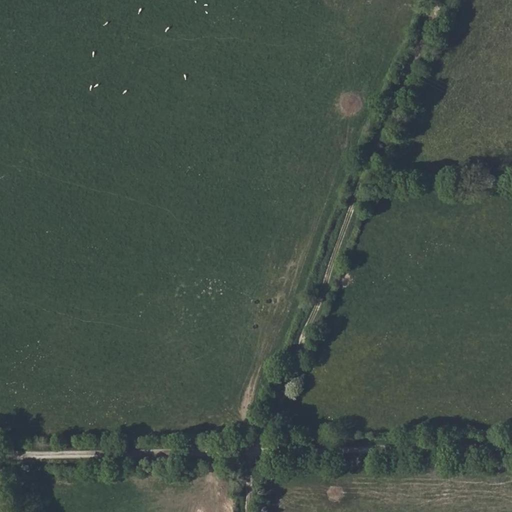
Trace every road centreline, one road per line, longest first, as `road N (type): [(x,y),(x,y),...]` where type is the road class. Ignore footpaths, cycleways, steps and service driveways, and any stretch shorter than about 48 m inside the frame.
road 1 (track): [(0,453),(511,448)]
road 2 (track): [(436,0),(256,451)]
